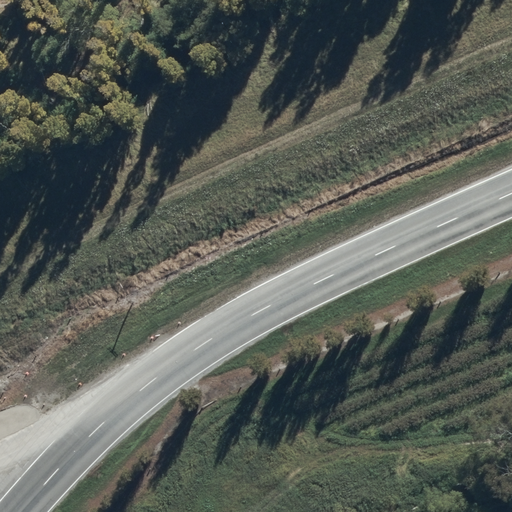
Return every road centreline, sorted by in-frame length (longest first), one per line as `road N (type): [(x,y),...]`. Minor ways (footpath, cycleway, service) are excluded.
road 1 (unclassified): [(511,189),(277,298),(205,341),(139,387),(22,511)]
road 2 (track): [(0,273),(511,48)]
